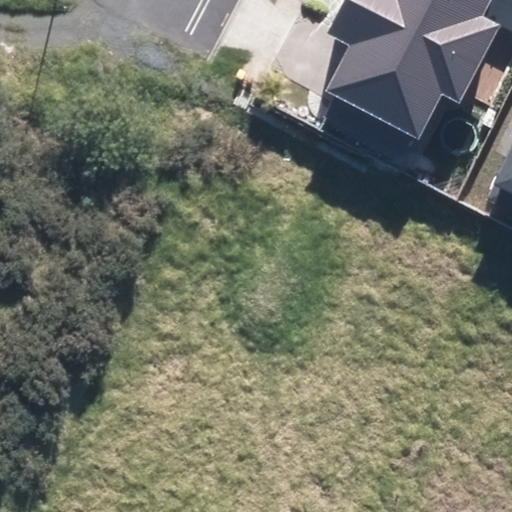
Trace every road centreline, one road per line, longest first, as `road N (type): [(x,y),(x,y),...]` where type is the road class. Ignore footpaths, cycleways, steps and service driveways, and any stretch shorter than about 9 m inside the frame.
road 1 (unknown): [(50,205),(511,446)]
road 2 (unknown): [(148,15),(0,301)]
